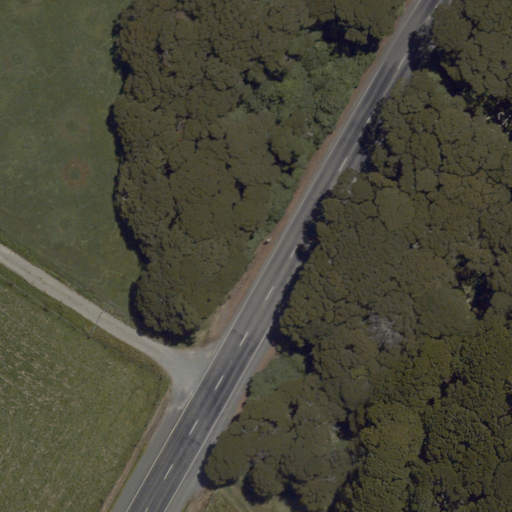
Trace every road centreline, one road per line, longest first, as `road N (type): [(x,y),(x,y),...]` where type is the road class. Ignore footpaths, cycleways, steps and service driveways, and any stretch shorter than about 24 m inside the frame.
road 1 (primary): [(442,0),(145,511)]
road 2 (track): [(187,436),(334,511)]
